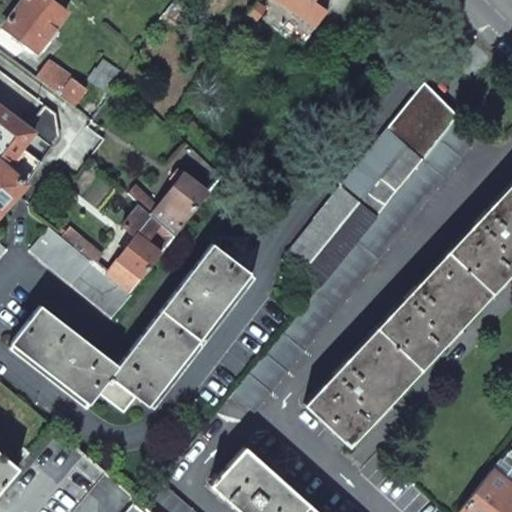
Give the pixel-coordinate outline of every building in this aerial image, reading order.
[(66,12),(50,0),(23,0),(18,7),(3,27),(37,51),(66,12)] [(280,0),(317,27),(329,11),(313,0),(280,0)] [(257,1),(248,13),(256,20),(265,7),(257,1)] [(73,78),(48,61),(35,77),(70,103),(82,88),(74,81),(73,78)] [(427,85),(423,82),(283,251),(322,283),(455,117),(458,113),(454,110),(452,111),(427,85)] [(28,129),(53,146),(56,141),(55,115),(43,107),(28,129)] [(0,160),(1,161),(28,186),(53,146),(28,129),(0,108),(0,160)] [(476,135),(455,117),(322,283),(234,393),(254,410),(476,135)] [(1,161),(0,162),(0,216),(28,186),(1,161)] [(221,176),(214,169),(199,188),(207,194),(221,176)] [(199,188),(183,176),(179,172),(172,180),(177,184),(158,208),(153,215),(175,237),(207,194),(199,188)] [(511,269),(511,179),(304,404),(349,445),(511,269)] [(157,205),(136,187),(129,195),(139,203),(141,205),(153,215),(158,208),(156,206),(157,205)] [(128,240),(132,243),(137,237),(161,255),(168,245),(175,237),(153,215),(141,205),(132,216),(123,227),(132,234),(128,240)] [(107,276),(47,229),(29,252),(113,318),(131,295),(107,276)] [(161,255),(137,237),(132,243),(107,276),(131,295),(161,255)] [(250,272),(211,244),(161,309),(200,338),(250,272)] [(116,368),(38,306),(9,343),(88,404),(98,393),(110,376),(116,368)] [(200,338),(161,309),(116,368),(110,376),(136,397),(148,406),(200,338)] [(136,397),(110,376),(98,393),(125,413),(136,397)] [(511,444),(492,470),(511,486),(511,444)] [(316,511),(244,448),(209,487),(237,511),(316,511)] [(75,511),(107,474),(86,457),(39,511),(75,511)] [(0,488),(14,472),(0,459),(0,488)] [(511,511),(511,486),(492,470),(458,511),(511,511)] [(194,511),(161,483),(142,506),(149,511),(194,511)] [(149,511),(142,506),(136,501),(127,511),(149,511)]
